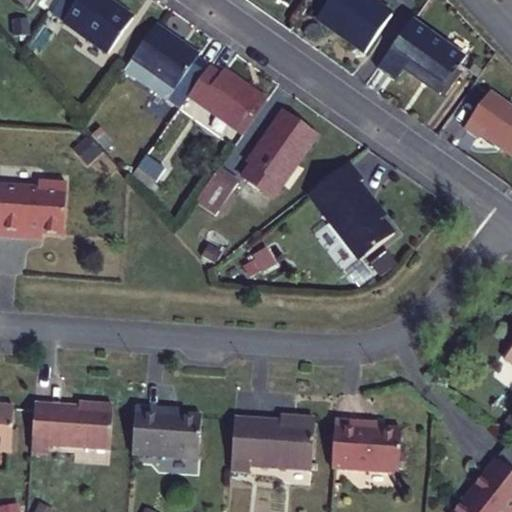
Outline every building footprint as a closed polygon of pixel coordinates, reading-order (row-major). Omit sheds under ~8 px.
[(44,0),(42,4),(55,13),(64,0),(44,0)] [(56,38),(65,27),(84,2),(81,0),(64,0),(55,13),(43,29),(56,38)] [(103,0),(84,0),(84,2),(65,27),(107,59),(134,23),(103,0)] [(388,11),(372,0),(327,0),(316,18),(362,48),(388,11)] [(408,17),(376,66),(390,75),(397,66),(438,92),(459,56),(420,30),(422,24),(408,17)] [(160,27),(132,65),(175,95),(197,65),(203,58),(160,27)] [(132,65),(124,76),(168,105),(175,95),(132,65)] [(187,100),(207,72),(197,65),(175,95),(168,105),(179,113),(187,100)] [(207,72),(187,100),(200,109),(221,81),(207,72)] [(221,81),(200,109),(241,138),(266,104),(226,74),(221,81)] [(510,151),(511,147),(511,105),(487,91),(464,125),(477,136),(481,130),(510,151)] [(261,144),(246,163),(251,166),(279,188),(314,140),(282,115),(261,144)] [(148,155),(139,168),(156,181),(159,178),(165,169),(148,155)] [(362,177),(348,159),(307,192),(360,258),(394,231),(355,183),(362,177)] [(279,188),(251,166),(240,181),(269,202),(279,188)] [(214,220),(236,188),(216,173),(193,205),(214,220)] [(63,236),(68,184),(38,182),(38,189),(0,186),(0,238),(26,240),(26,234),(43,235),(63,236)] [(110,450),(113,407),(89,405),(89,409),(35,405),(31,452),(48,453),(49,446),(110,450)] [(0,450),(10,452),(14,407),(0,406),(0,450)] [(166,410),(135,408),(132,455),(198,460),(201,417),(166,414),(166,410)] [(312,470),(315,420),(294,419),(294,424),(234,420),(231,473),(250,474),(251,466),(312,470)] [(364,423),(334,421),(331,469),(398,473),(401,430),(364,427),(364,423)] [(496,460),(511,473),(511,450),(507,446),(496,460)] [(511,511),(511,473),(496,460),(470,492),(472,493),(466,501),(464,500),(454,511),(511,511)] [(230,487),(228,511),(284,511),(285,489),(230,487)] [(53,511),(55,510),(40,502),(34,511),(53,511)] [(20,511),(19,503),(0,505),(0,511),(20,511)]
